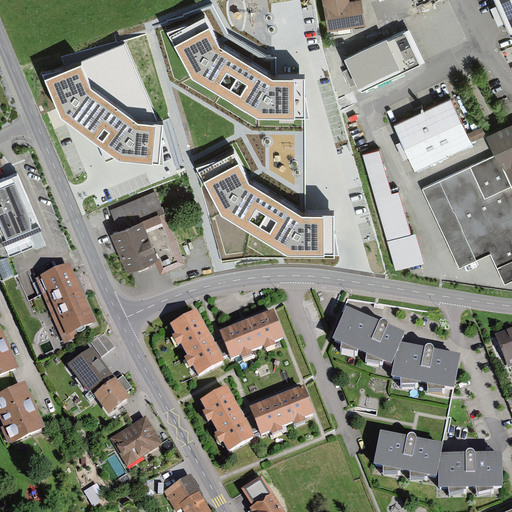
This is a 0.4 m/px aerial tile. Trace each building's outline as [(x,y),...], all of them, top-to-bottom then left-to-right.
[(344,0),(318,0),(324,34),(361,28),(357,3),(345,5),(344,0)] [(511,0),(492,0),(507,32),(511,29),(511,0)] [(192,80),(258,119),(304,119),(304,80),(272,80),(220,49),(205,19),(169,37),(192,80)] [(421,60),(406,29),(345,57),(360,89),(421,60)] [(60,119),(119,162),(152,166),(156,126),(138,124),(91,89),(82,66),(45,81),(60,119)] [(447,97),(391,123),(412,167),(468,140),(447,97)] [(511,125),(488,137),(497,154),(425,188),(461,265),(491,250),(506,281),(511,277),(511,125)] [(378,149),(362,153),(395,269),(422,262),(415,232),(410,233),(397,190),(391,191),(378,149)] [(199,173),(221,217),(287,256),(334,256),(334,216),(301,216),(249,185),(234,155),(199,173)] [(13,174),(0,179),(0,243),(36,228),(13,174)] [(122,232),(111,236),(126,274),(156,262),(161,274),(185,264),(157,192),(113,209),(122,232)] [(7,258),(0,261),(0,270),(4,280),(15,275),(7,258)] [(63,269),(34,281),(61,341),(90,328),(63,269)] [(403,337),(345,312),(331,344),(389,369),(393,359),(391,382),(454,395),(459,360),(398,348),(403,337)] [(193,316),(168,330),(194,379),(219,366),(193,316)] [(270,316),(217,337),(227,364),(281,343),(270,316)] [(511,328),(495,335),(508,369),(511,367),(511,328)] [(0,331),(0,380),(18,373),(0,331)] [(104,332),(91,343),(103,357),(116,346),(104,332)] [(90,352),(72,367),(109,414),(128,399),(90,352)] [(24,387),(0,397),(0,420),(11,445),(44,430),(24,387)] [(300,392),(246,413),(257,442),(311,420),(300,392)] [(224,394),(199,407),(226,456),(250,443),(224,394)] [(145,423),(112,440),(127,468),(160,450),(145,423)] [(441,449),(380,436),(373,469),(435,481),(437,471),(439,494),(502,493),(502,458),(439,459),(441,449)] [(202,511),(186,481),(164,493),(174,511),(178,511),(179,511),(202,511)] [(276,511),(258,484),(237,498),(245,511),(276,511)] [(94,506),(102,501),(93,485),(85,490),(94,506)]
